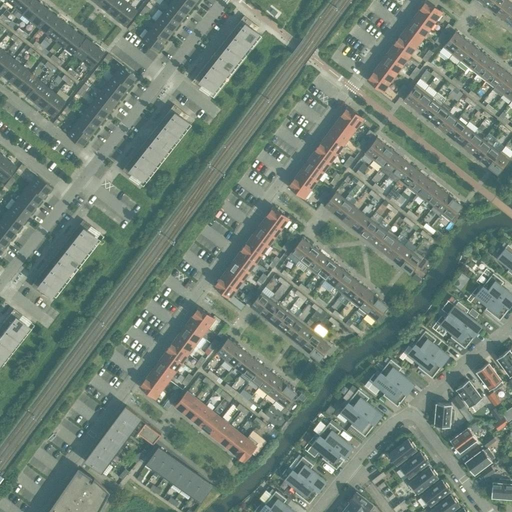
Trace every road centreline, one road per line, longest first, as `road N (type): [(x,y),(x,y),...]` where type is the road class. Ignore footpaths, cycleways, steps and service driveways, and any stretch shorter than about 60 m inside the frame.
road 1 (residential): [(414,0),(33,511)]
road 2 (residential): [(226,0),(97,164)]
road 3 (residential): [(412,412),(357,462),(319,511)]
road 4 (residential): [(511,327),(412,412)]
road 5 (residential): [(412,412),(489,511)]
road 6 (residential): [(97,164),(0,87)]
